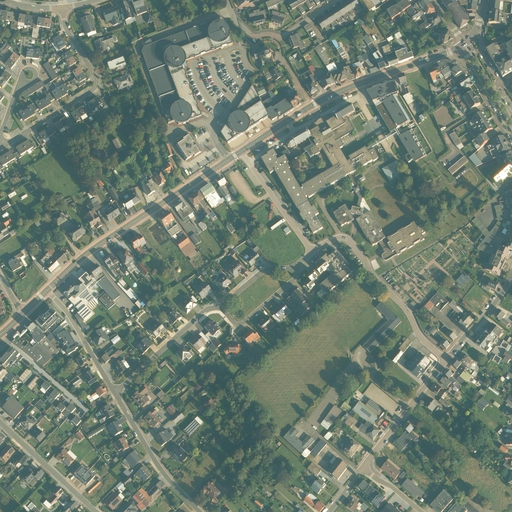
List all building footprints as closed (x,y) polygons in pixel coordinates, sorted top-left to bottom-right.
[(131,0),(137,16),(146,13),(141,0),(131,0)] [(273,0),(265,3),(268,11),(276,8),(275,6),(285,2),(283,0),(273,0)] [(293,0),(294,0),(288,4),(290,8),(292,11),(297,8),(302,15),(305,13),(301,6),(297,0),(293,0)] [(297,0),(301,6),(305,3),(309,10),(313,8),(308,1),(307,0),(297,0)] [(361,9),(355,0),(353,0),(349,3),(353,10),(354,9),(356,12),(361,9)] [(375,7),(369,0),(363,0),(362,1),(369,11),(375,7)] [(405,11),(411,6),(406,0),(404,0),(386,13),(391,20),(405,11)] [(430,5),(426,0),(421,0),(414,5),(413,4),(411,6),(405,11),(411,18),(430,5)] [(440,0),(446,9),(456,3),(457,1),(458,0),(440,0)] [(503,3),(491,0),(490,12),(502,14),(503,3)] [(475,15),(477,3),(457,1),(461,6),(467,7),(466,11),(469,11),(468,14),(475,15)] [(131,19),(126,3),(119,6),(126,26),(135,22),(134,18),(131,19)] [(353,10),(349,3),(342,7),(347,14),(348,13),(350,16),(355,13),(353,10)] [(456,3),(446,9),(459,29),(470,22),(456,3)] [(347,14),(342,7),(341,5),(338,7),(339,10),(336,12),(341,18),(342,17),(344,20),(349,17),(347,14)] [(436,13),(430,5),(411,18),(413,22),(421,17),(425,23),(431,19),(429,17),(436,13)] [(119,24),(114,8),(102,12),(106,24),(111,22),(113,27),(119,24)] [(341,18),(336,12),(334,9),(332,11),(334,13),(330,16),(335,22),(336,22),(338,24),(343,21),(341,18)] [(263,23),(265,23),(264,19),(267,18),(265,11),(260,12),(260,10),(256,11),(259,24),(260,25),(263,24),(263,23)] [(256,11),(253,12),(253,14),(249,15),(250,22),(253,22),(254,25),(255,25),(255,24),(256,24),(256,26),(259,25),(259,24),(256,11)] [(273,24),(276,25),(276,24),(277,24),(280,14),(276,13),(272,11),(271,15),(272,15),(271,16),(273,17),(271,23),(274,23),(273,24)] [(502,14),(490,12),(488,24),(505,26),(506,14),(502,14)] [(144,15),(147,23),(153,22),(150,13),(144,15)] [(335,22),(330,16),(328,13),(325,15),(327,18),(324,20),(329,26),(330,25),(332,29),(337,25),(335,22)] [(13,30),(16,18),(13,17),(13,15),(7,14),(5,22),(11,23),(10,29),(13,30)] [(286,21),(288,16),(284,15),(280,14),(277,24),(277,25),(280,26),(280,25),(281,25),(281,26),(282,26),(284,21),(286,21)] [(23,28),(24,25),(26,17),(19,16),(19,19),(16,18),(13,30),(16,30),(17,26),(23,28)] [(32,19),(26,17),(24,25),(27,26),(27,27),(30,28),(30,29),(33,29),(35,21),(31,21),(32,19)] [(89,17),(80,20),(86,35),(94,32),(89,17)] [(329,26),(324,20),(322,17),(319,19),(321,22),(318,24),(323,30),(324,29),(326,33),(331,29),(329,26)] [(432,25),(433,27),(441,22),(438,17),(434,19),(433,18),(431,19),(425,23),(417,28),(419,31),(423,28),(425,29),(432,25)] [(36,29),(37,27),(43,29),(44,21),(38,19),(37,23),(38,22),(35,21),(31,39),(37,40),(39,29),(36,29)] [(222,19),(140,49),(168,124),(173,123),(178,125),(184,125),(189,121),(201,117),(183,67),(185,62),(232,45),(227,32),(228,32),(228,31),(227,29),(226,30),(222,19)] [(50,22),(44,21),(43,29),(46,29),(45,31),(52,33),(53,25),(50,24),(50,22)] [(307,33),(312,29),(309,24),(303,28),(307,33)] [(397,40),(402,37),(398,30),(393,33),(397,40)] [(452,40),(448,32),(445,34),(443,31),(438,34),(444,44),(452,40)] [(288,40),(290,45),(301,41),(299,34),(294,36),(294,37),(288,40)] [(508,59),(511,65),(511,41),(508,34),(501,37),(506,44),(509,50),(505,53),(508,59)] [(62,42),(58,36),(56,37),(55,35),(48,39),(50,42),(52,41),(55,46),(62,42)] [(114,36),(94,43),(98,54),(108,51),(106,46),(113,43),(112,43),(116,42),(114,36)] [(28,38),(26,38),(24,46),(23,54),(23,56),(26,56),(26,59),(32,59),(33,51),(34,47),(27,46),(28,38)] [(334,40),(331,42),(342,60),(347,57),(341,47),(339,48),(334,40)] [(304,49),(301,41),(290,45),(292,50),(298,48),(299,51),(304,49)] [(486,43),(487,51),(492,60),(505,53),(509,50),(506,44),(498,47),(496,45),(493,46),(490,41),(486,43)] [(53,47),(57,53),(52,56),(52,57),(48,60),(49,62),(55,58),(65,51),(64,49),(66,48),(62,42),(55,46),(53,47)] [(376,49),(372,43),(368,46),(372,52),(376,49)] [(386,68),(399,64),(396,56),(394,53),(390,45),(382,48),(385,56),(381,57),(386,68)] [(4,55),(10,48),(7,46),(2,53),(4,55)] [(329,73),(333,80),(336,79),(337,82),(339,81),(340,83),(348,79),(344,70),(339,73),(333,63),(332,64),(330,61),(331,60),(324,49),(322,50),(319,46),(314,49),(315,51),(318,55),(329,73)] [(263,51),(254,53),(255,60),(258,59),(259,62),(260,68),(265,66),(265,64),(266,65),(270,64),(273,63),(274,61),(275,57),(274,53),(273,50),(269,49),(265,49),(263,51)] [(36,52),(33,51),(32,59),(38,60),(39,58),(42,58),(43,50),(36,50),(36,52)] [(69,52),(66,54),(65,51),(55,58),(57,60),(61,58),(62,60),(64,59),(65,62),(72,58),(69,52)] [(297,51),(292,55),(294,59),(297,58),(299,62),(302,60),(297,51)] [(396,56),(399,64),(413,59),(410,51),(396,56)] [(380,71),(386,68),(381,57),(379,52),(375,55),(379,61),(376,62),(380,71)] [(505,53),(492,60),(496,66),(508,59),(505,53)] [(15,64),(19,59),(13,54),(8,59),(15,64)] [(105,60),(109,71),(124,65),(120,54),(105,60)] [(135,56),(130,58),(134,67),(138,66),(135,56)] [(353,73),(356,79),(365,76),(362,67),(361,64),(364,62),(360,56),(357,58),(360,63),(351,66),(349,62),(345,64),(348,68),(352,74),(353,73)] [(11,69),(15,64),(8,59),(7,58),(2,63),(11,69)] [(75,67),(74,65),(76,64),(72,58),(65,62),(69,68),(66,69),(68,72),(75,67)] [(511,65),(508,59),(496,66),(503,78),(511,72),(511,65)] [(48,63),(43,66),(52,81),(57,78),(48,63)] [(436,70),(438,75),(454,64),(450,63),(447,63),(444,63),(441,63),(437,64),(439,68),(436,70)] [(462,73),(458,68),(457,66),(454,64),(438,75),(440,80),(444,78),(445,79),(449,77),(452,80),(462,73)] [(76,70),(75,67),(68,72),(70,75),(72,73),(75,79),(82,75),(78,69),(76,70)] [(348,79),(348,80),(354,79),(352,74),(348,68),(344,70),(348,79)] [(430,70),(428,74),(435,88),(439,89),(443,86),(440,80),(438,75),(436,70),(435,68),(430,70)] [(274,82),(283,77),(280,73),(277,70),(271,74),(268,70),(263,73),(267,80),(272,77),(274,82)] [(311,95),(318,92),(315,87),(317,86),(310,72),(304,75),(306,79),(307,78),(311,84),(306,86),(311,95)] [(0,77),(6,83),(11,78),(4,73),(0,77)] [(335,84),(333,80),(329,73),(319,78),(320,80),(324,90),(335,84)] [(465,77),(462,73),(452,80),(454,85),(465,77)] [(85,80),(82,75),(75,79),(73,80),(78,88),(85,84),(83,81),(85,80)] [(408,85),(404,75),(398,78),(400,86),(403,85),(406,95),(403,97),(409,109),(412,108),(410,104),(415,101),(412,96),(408,85)] [(129,76),(113,81),(115,86),(116,85),(118,91),(125,88),(126,90),(129,89),(128,87),(133,86),(129,76)] [(457,89),(453,92),(454,93),(453,94),(455,97),(460,94),(473,85),(472,85),(470,83),(469,82),(467,79),(455,87),(456,87),(457,89)] [(41,81),(21,94),(24,100),(44,87),(44,86),(41,81)] [(56,89),(51,92),(48,87),(51,85),(49,83),(44,86),(44,87),(46,90),(52,101),(55,100),(56,102),(62,98),(57,91),(56,89)] [(396,130),(407,124),(411,121),(395,95),(399,94),(394,83),(367,92),(371,99),(390,133),(396,130)] [(62,98),(67,95),(66,93),(69,91),(70,93),(72,91),(68,84),(66,86),(65,85),(59,88),(60,89),(57,91),(62,98)] [(225,128),(221,135),(228,144),(269,117),(262,104),(253,86),(225,128)] [(265,93),(263,87),(257,90),(259,96),(265,93)] [(52,101),(46,90),(43,92),(47,98),(41,102),(45,108),(51,105),(50,103),(52,101)] [(278,118),(279,120),(294,110),(286,98),(279,102),(277,98),(273,90),(267,93),(270,99),(262,104),(269,117),(272,121),(278,118)] [(294,110),(301,105),(299,102),(302,100),(297,94),(292,98),(291,97),(289,98),(286,92),(277,98),(279,102),(286,98),(294,110)] [(460,94),(455,97),(454,98),(457,104),(461,111),(463,114),(470,110),(470,111),(480,105),(477,100),(476,98),(473,93),(463,99),(460,94)] [(105,110),(108,108),(102,99),(99,100),(98,98),(92,102),(98,110),(99,112),(104,108),(105,110)] [(36,111),(38,110),(40,112),(45,108),(41,102),(41,101),(38,103),(38,101),(35,103),(32,104),(36,111)] [(92,113),(98,110),(92,102),(87,105),(88,107),(85,109),(90,116),(93,114),(92,113)] [(29,118),(35,115),(34,113),(36,111),(32,104),(29,106),(30,107),(27,108),(28,110),(25,112),(29,118)] [(312,138),(308,140),(312,147),(303,152),(305,155),(307,154),(310,160),(314,157),(320,154),(322,148),(333,169),(302,187),(284,158),(278,162),(276,158),(276,157),(273,152),(267,155),(268,157),(262,160),(271,175),(275,173),(300,216),(299,216),(304,225),(306,224),(313,236),(323,230),(316,217),(319,215),(314,208),(311,210),(308,203),(305,199),(308,198),(309,199),(349,175),(373,161),(374,164),(376,162),(379,160),(373,150),(368,154),(365,149),(348,157),(350,161),(346,163),(339,149),(335,142),(355,131),(347,118),(355,113),(351,106),(331,118),(329,116),(312,127),(314,131),(309,133),(312,138)] [(82,121),(90,116),(85,109),(83,110),(82,108),(76,112),(81,119),(82,121)] [(24,122),(29,118),(25,112),(23,114),(21,112),(19,113),(18,113),(16,114),(20,121),(22,120),(24,122)] [(76,124),(79,122),(78,121),(81,119),(76,112),(71,115),(72,117),(69,119),(74,126),(76,124)] [(487,122),(482,114),(472,119),(470,123),(473,130),(487,122)] [(64,128),(70,125),(73,131),(76,129),(74,126),(69,119),(67,120),(66,118),(60,122),(64,128)] [(55,125),(56,127),(53,129),(58,136),(61,134),(59,132),(64,128),(60,122),(55,125)] [(492,130),(487,122),(473,130),(478,139),(492,130)] [(55,137),(58,136),(53,129),(51,130),(50,128),(44,132),(48,139),(54,135),(55,137)] [(425,157),(409,130),(398,136),(409,155),(404,157),(408,164),(412,161),(414,163),(424,157),(425,157)] [(312,138),(309,133),(308,131),(288,143),(287,146),(288,148),(291,150),(308,140),(312,138)] [(49,141),(48,139),(44,132),(38,135),(40,137),(37,139),(41,146),(49,141)] [(462,145),(455,134),(450,137),(457,148),(462,145)] [(489,141),(485,135),(472,143),(475,148),(479,146),(481,149),(489,141)] [(183,141),(176,146),(185,161),(193,156),(194,157),(200,153),(189,136),(183,140),(183,141)] [(498,157),(510,152),(503,137),(492,142),(494,145),(488,148),(492,159),(498,157)] [(122,150),(117,139),(111,142),(117,153),(122,150)] [(33,150),(36,148),(33,143),(31,144),(29,141),(22,145),(27,153),(27,152),(29,155),(31,153),(30,150),(33,149),(33,150)] [(172,156),(167,141),(162,143),(168,158),(172,156)] [(20,157),(27,153),(22,145),(16,149),(20,157)] [(16,161),(18,159),(15,154),(13,156),(10,152),(4,156),(9,164),(15,160),(16,161)] [(488,176),(498,186),(511,173),(511,158),(510,152),(498,157),(500,163),(501,164),(498,167),(499,169),(494,174),(492,172),(488,176)] [(483,165),(474,155),(470,159),(477,167),(483,165)] [(0,158),(0,163),(0,164),(0,163),(0,169),(0,170),(3,169),(3,167),(9,164),(4,156),(0,158)] [(452,176),(468,162),(465,157),(448,171),(452,176)] [(396,161),(383,169),(390,183),(404,175),(396,161)] [(165,177),(174,171),(167,162),(164,164),(165,166),(160,170),(165,177)] [(154,178),(159,186),(165,182),(163,179),(164,178),(159,170),(152,174),(154,178)] [(139,184),(147,197),(155,192),(150,185),(153,183),(149,178),(146,173),(143,175),(146,179),(139,184)] [(220,177),(215,181),(219,188),(218,189),(226,202),(229,202),(230,201),(230,199),(222,187),(225,185),(220,177)] [(220,200),(209,185),(199,192),(212,209),(218,204),(217,203),(220,200)] [(232,187),(228,189),(234,198),(238,195),(236,193),(235,191),(232,187)] [(511,188),(505,194),(506,195),(504,196),(506,205),(509,216),(510,221),(509,222),(507,221),(505,225),(509,227),(505,236),(510,238),(507,246),(501,243),(500,246),(511,251),(511,188)] [(112,189),(109,191),(116,202),(119,200),(112,189)] [(128,199),(132,206),(140,201),(137,198),(134,189),(127,191),(130,197),(128,199)] [(198,193),(193,196),(209,218),(211,220),(215,217),(212,212),(210,213),(202,201),(203,200),(198,193)] [(205,221),(209,218),(193,196),(188,200),(193,208),(195,207),(205,221)] [(127,210),(132,206),(128,199),(125,201),(124,198),(119,201),(124,208),(125,207),(127,210)] [(92,204),(96,210),(101,207),(95,199),(90,202),(92,204)] [(194,217),(182,200),(172,207),(184,224),(194,217)] [(119,215),(111,203),(108,205),(111,209),(104,214),(109,222),(119,215)] [(91,228),(94,226),(97,230),(102,226),(93,212),(96,210),(92,204),(86,207),(90,214),(84,218),(91,228)] [(494,207),(498,221),(503,220),(500,205),(494,207)] [(346,206),(333,214),(341,228),(355,220),(367,240),(368,239),(373,247),(378,244),(385,254),(383,256),(381,258),(382,261),(385,263),(388,262),(412,248),(425,240),(422,236),(425,235),(421,227),(418,229),(415,223),(388,239),(372,212),(365,216),(363,215),(364,211),(358,209),(353,208),(351,212),(349,213),(346,206)] [(56,226),(64,221),(58,211),(50,216),(56,226)] [(166,212),(161,215),(176,235),(181,232),(166,212)] [(161,215),(157,218),(171,239),(176,235),(161,215)] [(472,221),(486,237),(477,248),(483,252),(499,231),(494,228),(490,232),(477,217),(472,221)] [(198,224),(202,231),(207,228),(202,221),(198,224)] [(502,225),(498,222),(494,228),(499,231),(502,226),(505,228),(506,226),(503,224),(502,225)] [(73,242),(86,233),(79,223),(75,226),(75,227),(67,232),(73,242)] [(157,236),(159,238),(165,235),(158,223),(147,230),(152,239),(157,236)] [(226,226),(231,234),(235,231),(230,224),(226,226)] [(11,237),(22,230),(20,227),(15,231),(14,230),(9,234),(11,237)] [(5,228),(0,230),(0,240),(9,234),(5,228)] [(195,233),(190,237),(195,245),(201,242),(195,233)] [(146,245),(139,235),(130,242),(133,247),(132,248),(138,256),(142,254),(138,248),(140,246),(141,248),(146,245)] [(175,243),(180,250),(190,242),(185,236),(175,243)] [(509,257),(510,258),(511,254),(511,252),(499,246),(496,252),(497,253),(497,255),(495,257),(504,261),(505,259),(507,259),(509,257)] [(189,251),(186,253),(182,248),(180,250),(187,258),(192,254),(189,251)] [(47,254),(59,266),(66,259),(60,253),(58,255),(52,249),(47,254)] [(134,262),(125,251),(122,254),(120,252),(117,255),(127,269),(130,267),(129,265),(134,262)] [(47,254),(46,252),(40,258),(42,260),(39,262),(51,274),(59,266),(47,254)] [(325,293),(328,293),(352,273),(347,267),(348,266),(337,252),(336,252),(330,257),(328,258),(326,255),(315,265),(317,268),(306,277),(309,280),(304,284),(305,285),(302,287),(307,293),(314,287),(315,287),(318,285),(316,282),(319,280),(320,281),(323,278),(320,275),(321,275),(323,273),(323,272),(324,273),(327,271),(332,276),(320,287),(325,293)] [(8,264),(13,273),(26,265),(23,259),(25,258),(22,253),(13,258),(15,261),(8,264)] [(251,268),(260,260),(254,253),(245,262),(251,268)] [(111,255),(107,258),(116,271),(119,269),(116,264),(118,263),(115,259),(114,260),(111,255)] [(506,262),(491,255),(484,270),(499,277),(506,262)] [(116,271),(107,258),(106,257),(104,259),(105,260),(102,262),(111,275),(118,282),(122,279),(116,271)] [(247,272),(237,261),(226,270),(234,279),(240,274),(242,276),(247,272)] [(149,274),(140,264),(136,267),(145,277),(149,274)] [(119,296),(96,266),(87,272),(102,290),(108,297),(112,301),(119,296)] [(88,284),(85,280),(88,278),(79,268),(72,274),(77,280),(78,279),(85,287),(88,284)] [(224,275),(215,282),(222,291),(231,284),(224,275)] [(462,275),(455,282),(461,288),(470,279),(466,275),(464,277),(462,275)] [(123,278),(117,283),(130,298),(131,297),(129,295),(130,294),(128,292),(131,289),(130,288),(127,291),(122,286),(126,282),(123,278)] [(77,281),(63,294),(79,312),(77,314),(83,322),(92,314),(90,312),(96,305),(99,308),(101,306),(85,288),(77,281)] [(481,283),(478,285),(482,289),(489,292),(491,289),(495,291),(497,285),(488,281),(487,284),(484,283),(483,284),(481,283)] [(203,282),(194,291),(201,298),(207,293),(209,295),(212,292),(203,282)] [(476,286),(472,291),(480,298),(478,301),(484,306),(491,298),(476,286)] [(299,310),(303,315),(312,307),(304,297),(303,298),(297,291),(286,300),(288,302),(290,300),(298,309),(294,311),(295,313),(299,310)] [(442,312),(449,304),(437,293),(424,307),(428,311),(434,306),(442,312)] [(186,314),(196,305),(186,294),(183,297),(186,301),(183,304),(181,302),(177,305),(186,314)] [(454,311),(450,316),(465,329),(476,317),(470,312),(466,316),(464,314),(465,312),(453,300),(448,306),(454,311)] [(140,310),(143,307),(138,301),(135,304),(140,310)] [(388,321),(363,347),(370,354),(401,322),(382,303),(376,308),(386,318),(385,319),(388,321)] [(290,313),(282,305),(273,313),(280,322),(290,313)] [(34,322),(45,333),(59,319),(54,315),(55,313),(50,307),(42,315),(44,317),(41,319),(39,317),(34,322)] [(178,322),(182,319),(178,314),(177,315),(173,311),(172,313),(169,310),(165,314),(168,317),(166,318),(172,325),(177,321),(178,322)] [(505,315),(498,310),(493,316),(500,322),(499,323),(506,328),(509,324),(503,319),(505,315)] [(258,327),(264,334),(274,324),(268,318),(258,327)] [(211,321),(204,328),(209,333),(204,336),(216,348),(220,344),(213,337),(220,330),(211,321)] [(15,341),(12,344),(29,357),(43,368),(59,352),(28,322),(23,327),(26,331),(21,335),(18,332),(12,338),(15,341)] [(166,332),(157,322),(148,330),(156,338),(161,333),(163,335),(166,332)] [(492,325),(487,331),(498,338),(501,333),(501,332),(492,325)] [(456,337),(444,326),(440,330),(453,342),(456,337)] [(285,334),(281,328),(277,331),(282,337),(285,334)] [(94,338),(97,345),(108,339),(102,329),(95,333),(97,336),(94,338)] [(59,340),(58,341),(61,345),(63,344),(64,346),(62,347),(65,352),(65,351),(68,356),(75,351),(74,351),(77,349),(67,331),(64,333),(64,332),(57,336),(59,340)] [(248,331),(241,338),(244,341),(248,346),(252,342),(254,343),(259,338),(253,332),(251,334),(248,331)] [(490,348),(497,338),(487,331),(484,334),(483,334),(478,340),(478,341),(476,345),(486,352),(488,354),(492,349),(490,348)] [(136,346),(143,354),(152,346),(141,334),(136,339),(140,342),(136,346)] [(445,340),(438,334),(435,337),(441,342),(439,344),(446,350),(449,345),(444,341),(445,340)] [(113,344),(120,339),(117,335),(111,340),(113,344)] [(197,335),(188,343),(199,355),(204,350),(202,348),(206,345),(197,335)] [(399,349),(403,353),(412,343),(407,339),(406,340),(404,342),(399,349)] [(503,341),(500,347),(506,350),(509,345),(503,341)] [(227,357),(229,355),(233,355),(233,357),(238,357),(238,355),(242,353),(242,349),(239,347),(238,346),(238,344),(233,344),(233,346),(228,346),(222,353),(227,357)] [(16,366),(23,357),(10,347),(7,345),(0,353),(0,360),(4,363),(6,361),(11,366),(13,363),(16,366)] [(183,347),(175,354),(181,360),(185,357),(188,360),(192,356),(183,347)] [(403,353),(399,349),(390,360),(395,364),(403,353)] [(112,350),(100,360),(104,365),(113,358),(115,360),(121,355),(121,354),(122,353),(121,351),(119,352),(117,350),(114,352),(112,350)] [(511,355),(505,351),(503,356),(511,361),(511,355)] [(412,361),(425,372),(432,363),(427,359),(426,359),(419,353),(412,361)] [(117,364),(113,366),(117,371),(115,371),(118,375),(126,369),(123,365),(125,363),(123,359),(124,359),(121,355),(115,360),(117,364)] [(491,356),(490,359),(497,365),(501,359),(495,356),(494,357),(491,356)] [(83,357),(76,361),(77,363),(71,366),(77,375),(83,371),(81,369),(85,367),(84,366),(87,364),(83,357)] [(375,370),(382,362),(376,357),(370,365),(375,370)] [(465,371),(471,376),(474,372),(473,371),(475,368),(474,367),(476,366),(474,365),(475,364),(465,357),(461,362),(461,361),(459,364),(466,370),(465,371)] [(464,381),(466,383),(471,377),(465,371),(466,370),(459,364),(454,360),(450,365),(461,375),(459,377),(464,381)] [(425,372),(412,361),(406,370),(419,380),(425,372)] [(382,362),(375,370),(377,371),(383,364),(382,362)] [(0,382),(4,377),(11,382),(15,377),(1,366),(0,367),(0,382)] [(27,368),(18,379),(22,382),(31,372),(27,368)] [(452,375),(446,370),(443,374),(449,380),(448,381),(454,386),(456,388),(459,385),(456,382),(451,378),(452,375)] [(94,376),(93,377),(89,372),(83,376),(87,382),(86,382),(89,387),(97,381),(94,376)] [(31,390),(41,380),(36,376),(27,386),(31,390)] [(445,377),(440,383),(449,390),(452,386),(453,387),(454,386),(448,381),(449,380),(445,377)] [(511,385),(502,378),(500,380),(511,390),(511,385)] [(45,383),(40,388),(54,400),(58,394),(45,383)] [(435,384),(431,389),(434,392),(441,398),(438,401),(447,409),(449,406),(443,400),(448,395),(435,384)] [(106,393),(102,387),(86,398),(87,401),(89,402),(90,403),(89,405),(95,411),(98,407),(94,402),(106,393)] [(149,401),(145,396),(148,393),(144,387),(132,398),(141,408),(149,401)] [(160,399),(164,394),(161,390),(156,395),(160,399)] [(451,390),(449,393),(456,399),(459,397),(451,390)] [(54,400),(49,396),(45,400),(76,426),(80,422),(71,414),(75,409),(69,404),(65,409),(54,400)] [(2,409),(8,414),(18,404),(12,398),(2,409)] [(438,407),(439,406),(429,398),(426,403),(427,404),(425,407),(436,416),(441,409),(438,407)] [(36,405),(39,408),(44,403),(41,399),(36,405)] [(482,399),(477,406),(482,411),(488,404),(482,399)] [(348,415),(352,417),(354,413),(363,420),(372,427),(373,427),(374,425),(378,427),(383,420),(380,418),(385,412),(370,400),(365,406),(359,402),(348,415)] [(345,403),(342,406),(349,412),(351,409),(345,403)] [(8,414),(14,420),(23,410),(18,404),(8,414)] [(98,412),(99,413),(96,416),(101,424),(114,416),(108,405),(98,412)] [(171,406),(166,411),(171,416),(176,412),(171,406)] [(334,407),(324,420),(332,426),(341,412),(334,407)] [(153,410),(144,418),(153,428),(162,420),(156,414),(159,411),(156,408),(154,410),(153,410)] [(503,410),(502,413),(511,420),(511,419),(511,413),(511,414),(507,411),(506,412),(503,410)] [(175,426),(185,416),(180,411),(170,420),(175,426)] [(454,416),(449,412),(444,417),(449,421),(454,416)] [(348,420),(347,421),(344,424),(356,433),(358,430),(373,441),(376,436),(361,424),(352,417),(348,415),(346,413),(344,416),(348,420)] [(30,421),(26,417),(21,424),(28,431),(37,422),(33,418),(30,421)] [(201,424),(196,418),(183,431),(189,437),(201,424)] [(361,424),(376,436),(380,432),(376,429),(373,427),(372,427),(363,420),(361,424)] [(404,433),(412,440),(414,441),(417,438),(411,432),(416,426),(409,420),(402,429),(405,432),(404,433)] [(113,438),(123,432),(118,425),(120,424),(118,421),(107,427),(113,438)] [(325,421),(321,426),(327,430),(330,425),(325,421)] [(42,431),(38,427),(31,435),(39,443),(45,436),(41,433),(42,431)] [(293,428),(283,438),(305,459),(310,453),(306,449),(314,441),(308,436),(302,443),(295,437),(299,433),(293,428)] [(167,430),(155,438),(161,447),(167,443),(172,437),(167,430)] [(78,431),(74,435),(80,441),(84,437),(78,431)] [(328,433),(323,438),(327,441),(332,436),(328,433)] [(410,442),(412,440),(408,436),(404,433),(398,440),(397,439),(393,444),(401,451),(403,448),(403,449),(410,442)] [(118,452),(121,451),(122,452),(128,449),(126,445),(127,444),(125,440),(124,441),(123,439),(112,445),(114,450),(116,449),(118,452)] [(315,451),(311,455),(315,459),(326,445),(321,440),(313,449),(315,451)] [(351,440),(342,450),(351,457),(359,447),(351,440)] [(178,445),(170,453),(181,464),(188,456),(178,445)] [(508,449),(502,445),(499,450),(505,454),(508,449)] [(0,461),(4,465),(15,453),(8,446),(0,454),(0,461)] [(68,453),(64,449),(55,459),(59,462),(60,461),(68,467),(76,458),(69,451),(68,453)] [(138,455),(134,451),(121,462),(125,467),(128,465),(132,469),(140,461),(136,456),(138,455)] [(27,460),(22,455),(20,458),(19,457),(12,464),(18,469),(21,466),(27,460)] [(337,481),(348,467),(337,459),(334,457),(329,463),(332,465),(327,473),(337,481)] [(381,469),(394,480),(400,473),(387,462),(381,469)] [(321,471),(312,463),(307,469),(317,476),(321,471)] [(503,466),(509,472),(511,468),(505,463),(503,466)] [(86,470),(82,466),(73,475),(79,481),(89,470),(87,468),(86,470)] [(143,483),(151,476),(144,467),(135,474),(143,483)] [(38,470),(35,473),(31,469),(22,479),(28,485),(29,485),(31,487),(37,481),(37,482),(38,480),(40,480),(43,477),(42,475),(43,474),(38,470)] [(79,481),(86,487),(94,478),(90,474),(91,472),(89,470),(79,481)] [(126,487),(132,481),(128,477),(122,482),(126,487)] [(316,478),(309,487),(318,495),(325,485),(316,478)] [(204,496),(206,494),(212,500),(215,497),(216,498),(221,494),(213,486),(217,483),(213,479),(200,492),(204,496)] [(408,480),(402,487),(416,498),(418,496),(420,498),(424,493),(416,487),(418,485),(413,480),(411,482),(408,480)] [(160,491),(164,485),(160,481),(147,494),(154,501),(162,493),(160,491)] [(231,493),(239,486),(234,481),(227,488),(231,493)] [(124,487),(120,483),(116,487),(121,493),(124,490),(122,488),(124,487)] [(363,483),(358,489),(363,492),(368,486),(363,483)] [(10,485),(5,490),(9,493),(13,488),(10,485)] [(371,497),(375,500),(372,504),(377,508),(385,499),(370,487),(364,493),(370,498),(371,497)] [(58,488),(52,495),(52,494),(45,501),(46,501),(43,504),(48,510),(51,506),(53,507),(54,506),(53,505),(61,497),(60,496),(63,493),(58,488)] [(264,488),(261,491),(264,494),(265,493),(270,497),(272,495),(264,488)] [(155,504),(141,489),(135,495),(149,510),(155,504)] [(469,511),(460,504),(459,505),(444,491),(430,506),(436,511),(469,511)] [(122,501),(115,493),(104,503),(111,511),(122,501)] [(314,509),(317,511),(320,511),(325,508),(310,495),(307,497),(304,501),(314,509)] [(141,511),(146,508),(134,496),(132,498),(138,504),(136,506),(141,511)] [(361,505),(354,499),(347,507),(352,511),(358,511),(361,509),(364,511),(368,507),(363,503),(361,505)] [(477,511),(464,500),(460,504),(469,511),(477,511)] [(256,501),(254,504),(260,510),(262,507),(256,501)] [(75,504),(73,502),(63,511),(71,511),(77,506),(75,504)] [(28,507),(32,511),(36,506),(32,503),(28,507)] [(136,511),(137,511),(128,503),(119,511),(136,511)]
